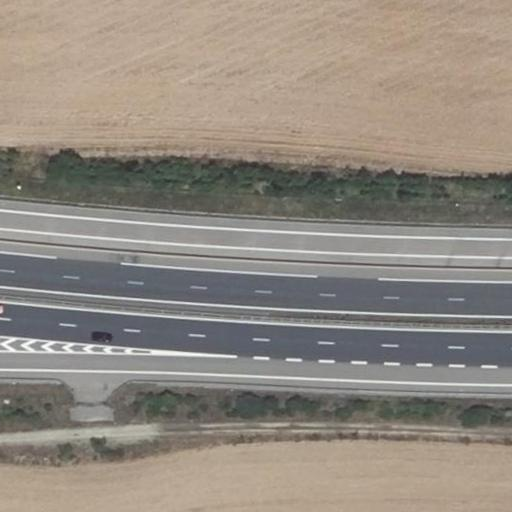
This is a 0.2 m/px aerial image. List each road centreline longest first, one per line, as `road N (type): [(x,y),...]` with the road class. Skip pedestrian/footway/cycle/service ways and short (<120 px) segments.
road 1 (trunk): [(0,321),(248,343),(511,354)]
road 2 (trunk): [(511,302),(0,271)]
road 3 (track): [(511,436),(179,428),(0,436)]
